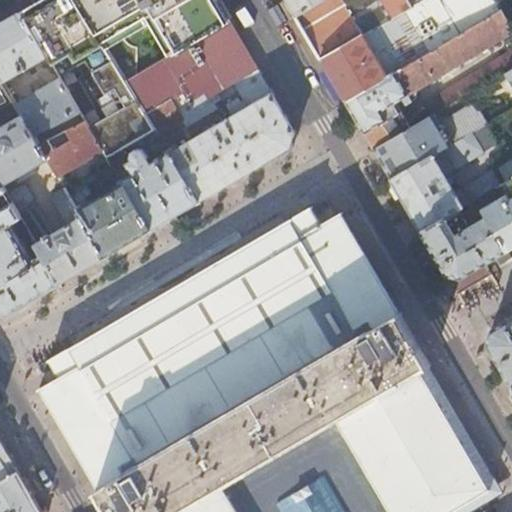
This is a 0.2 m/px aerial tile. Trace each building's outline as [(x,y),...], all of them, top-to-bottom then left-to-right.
[(42,0),(22,12),(48,56),(61,78),(81,112),(85,119),(102,148),(108,158),(114,155),(157,130),(147,114),(127,81),(115,60),(100,36),(78,0),(42,0)] [(78,0),(100,36),(123,23),(119,16),(143,2),(141,0),(78,0)] [(231,23),(217,0),(141,0),(143,2),(161,34),(174,54),(175,56),(231,23)] [(285,0),(286,1),(295,16),(321,0),(285,0)] [(310,41),(321,60),(404,12),(412,7),(407,0),(321,0),(295,16),(310,41)] [(500,10),(494,0),(438,0),(450,20),(449,21),(458,35),(500,10)] [(511,32),(511,30),(500,10),(458,35),(346,102),(353,114),(373,149),(395,136),(511,66),(511,49),(430,98),(407,123),(395,103),(401,100),(405,106),(412,102),(411,100),(416,97),(413,92),(511,32)] [(1,24),(0,24),(0,77),(3,83),(48,56),(22,12),(1,24)] [(458,35),(449,21),(422,37),(422,35),(419,37),(404,12),(321,60),(336,85),(346,102),(458,35)] [(174,54),(127,81),(147,114),(201,83),(210,99),(219,94),(235,85),(259,71),(231,23),(175,56),(174,54)] [(161,34),(115,60),(127,81),(174,54),(161,34)] [(272,93),(259,71),(235,85),(244,101),(229,110),(232,116),(272,93)] [(61,78),(16,105),(22,115),(36,138),(81,112),(61,78)] [(201,83),(147,114),(157,130),(159,133),(183,119),(187,126),(216,110),(210,99),(201,83)] [(0,90),(0,109),(14,101),(6,88),(0,90)] [(295,134),(272,93),(232,116),(223,122),(153,163),(145,150),(138,148),(133,151),(131,157),(133,161),(127,164),(133,175),(122,181),(123,183),(152,231),(291,149),(295,134)] [(219,94),(210,99),(216,110),(217,109),(214,104),(222,100),(219,94)] [(395,136),(373,149),(385,170),(391,179),(471,132),(487,122),(475,102),(401,146),(395,136)] [(22,115),(0,128),(0,184),(2,187),(49,159),(41,146),(36,138),(22,115)] [(102,148),(85,119),(41,146),(49,159),(58,174),(102,148)] [(471,132),(391,179),(410,211),(422,232),(466,206),(477,199),(490,192),(500,186),(492,171),(455,193),(445,175),(482,153),(471,132)] [(119,165),(114,155),(108,158),(114,169),(119,165)] [(511,179),(511,178),(511,164),(501,171),(507,182),(511,179)] [(511,248),(511,178),(511,179),(511,180),(511,187),(510,189),(511,192),(511,196),(508,198),(506,194),(495,200),(482,208),(485,212),(508,251),(511,248)] [(127,246),(152,231),(123,183),(88,203),(80,189),(70,195),(107,258),(127,246)] [(0,231),(20,219),(6,195),(2,187),(0,184),(0,231)] [(60,285),(107,258),(70,195),(65,187),(55,193),(54,200),(69,225),(52,235),(37,209),(35,200),(25,185),(6,195),(20,219),(27,231),(42,256),(60,285)] [(495,200),(490,192),(477,199),(482,208),(495,200)] [(200,273),(48,362),(49,364),(51,363),(60,378),(40,389),(38,390),(40,393),(42,392),(98,490),(96,491),(98,493),(100,493),(111,511),(236,511),(223,488),(338,420),(392,511),(451,511),(491,490),(483,476),(493,471),(492,470),(490,471),(483,460),(475,465),(421,372),(428,368),(430,370),(433,368),(416,340),(410,329),(402,316),(404,315),(402,312),(400,313),(343,215),(345,214),(344,212),(342,213),(323,224),(314,209),(316,207),(315,205),(200,273)] [(466,206),(422,232),(438,259),(447,274),(462,278),(508,251),(485,212),(474,219),(473,226),(470,228),(462,214),(468,211),(466,206)] [(0,313),(10,315),(60,285),(42,256),(32,262),(16,237),(27,231),(20,219),(0,231),(0,313)] [(488,344),(511,384),(511,318),(493,329),(488,344)] [(492,470),(433,368),(430,370),(428,368),(421,372),(475,465),(483,460),(490,471),(492,470)] [(392,511),(338,420),(223,488),(236,511),(392,511)] [(33,498),(0,441),(0,511),(40,511),(41,511),(33,498)]
